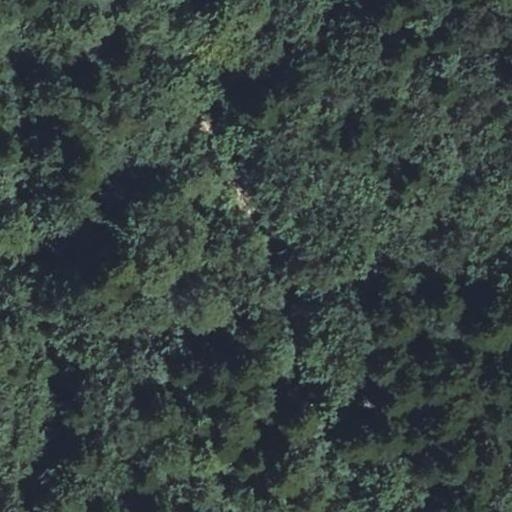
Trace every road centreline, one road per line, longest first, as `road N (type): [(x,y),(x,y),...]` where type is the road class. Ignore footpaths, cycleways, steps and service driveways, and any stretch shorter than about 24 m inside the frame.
road 1 (track): [(155,0),(184,85),(264,220),(349,511)]
road 2 (track): [(18,0),(13,268),(44,314),(52,381),(22,511)]
